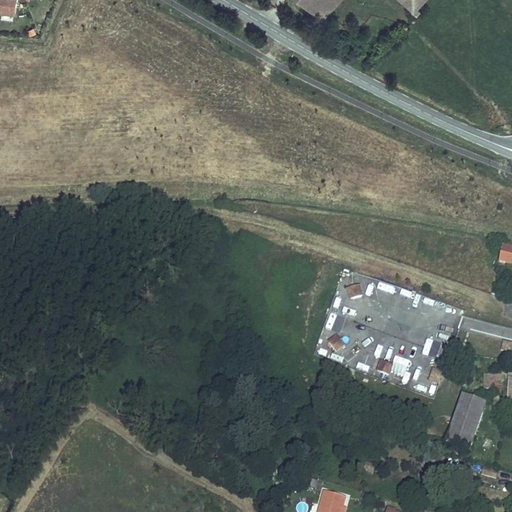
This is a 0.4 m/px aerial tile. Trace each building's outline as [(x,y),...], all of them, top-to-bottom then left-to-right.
[(0,0),(0,10),(16,12),(17,0),(0,0)] [(323,20),(340,0),(311,0),(306,6),(312,12),(307,21),(318,27),(322,20),(323,20)] [(422,0),(405,0),(413,7),(412,8),(416,12),(420,8),(417,5),(422,0)] [(511,264),(511,247),(504,246),(500,262),(511,264)] [(371,296),(385,302),(392,287),(378,281),(371,296)] [(360,287),(349,290),(352,300),(363,298),(360,287)] [(326,330),(341,334),(345,318),(330,314),(326,330)] [(438,356),(443,340),(428,335),(423,351),(438,356)] [(336,338),(327,345),(334,354),(343,346),(336,338)] [(511,354),(511,343),(503,341),(501,352),(511,354)] [(363,354),(357,368),(372,373),(377,359),(363,354)] [(393,373),(407,376),(411,361),(396,357),(393,373)] [(383,361),(379,372),(389,376),(393,365),(383,361)] [(443,372),(432,368),(428,381),(439,385),(443,372)] [(500,395),(501,376),(486,375),(485,388),(491,388),(490,394),(500,395)] [(469,451),(486,404),(462,395),(459,404),(445,443),(469,451)] [(375,474),(376,468),(362,465),(361,470),(367,471),(375,474)] [(498,479),(500,472),(485,469),(484,475),(498,479)] [(341,511),(343,507),(346,498),(325,492),(319,511),(341,511)]
